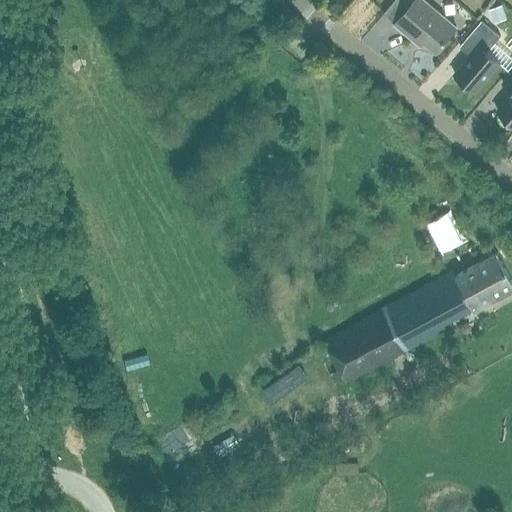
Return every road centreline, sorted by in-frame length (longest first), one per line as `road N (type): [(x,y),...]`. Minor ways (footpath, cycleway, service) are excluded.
road 1 (residential): [(511,177),(303,0)]
road 2 (tertiary): [(10,481),(18,383),(0,275)]
